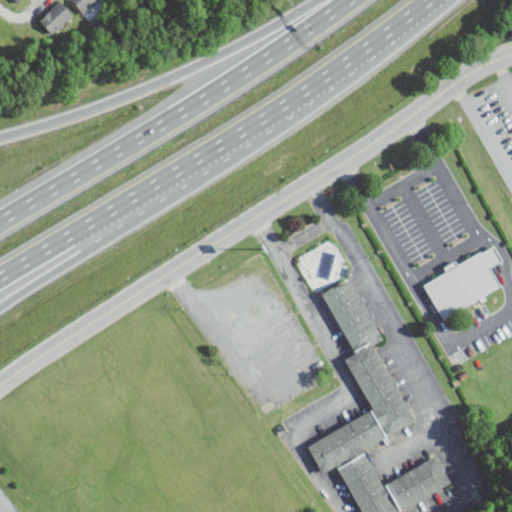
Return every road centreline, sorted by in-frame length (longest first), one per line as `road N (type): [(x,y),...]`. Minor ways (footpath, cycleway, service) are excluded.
road 1 (residential): [(511,52),(473,68),(0,385)]
road 2 (motorway): [(75,232),(427,0)]
road 3 (motorway): [(350,0),(0,221)]
road 4 (motorway): [(315,0),(189,72),(0,139)]
